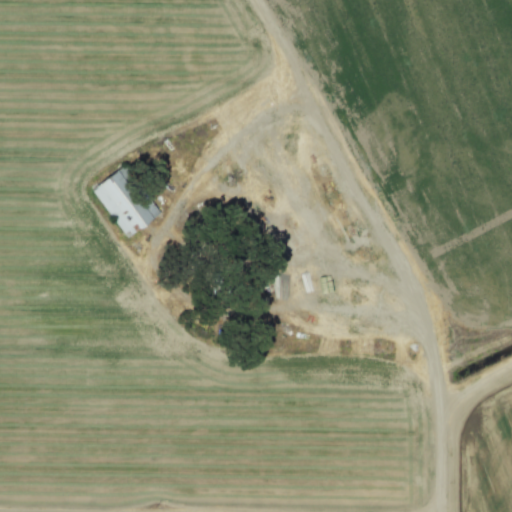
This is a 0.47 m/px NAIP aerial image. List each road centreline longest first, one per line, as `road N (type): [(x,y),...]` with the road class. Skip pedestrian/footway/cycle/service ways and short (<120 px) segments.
road 1 (track): [(322,121),(376,236),(421,308),(438,400),(439,507)]
road 2 (track): [(72,511),(439,507)]
